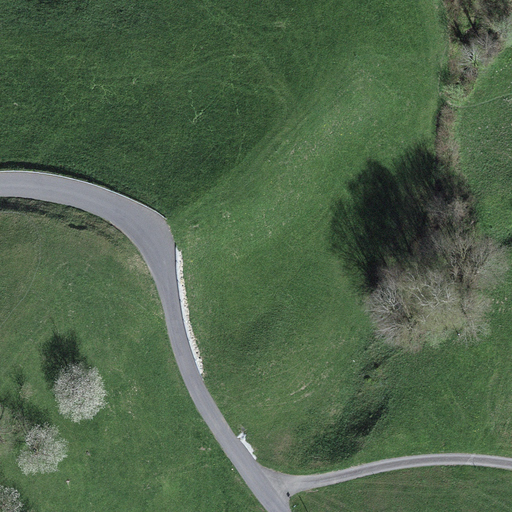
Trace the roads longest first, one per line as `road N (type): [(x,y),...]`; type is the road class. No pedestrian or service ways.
road 1 (residential): [(0,184),(93,198),(145,231),(199,397),(279,511)]
road 2 (track): [(511,467),(409,467),(262,491)]
